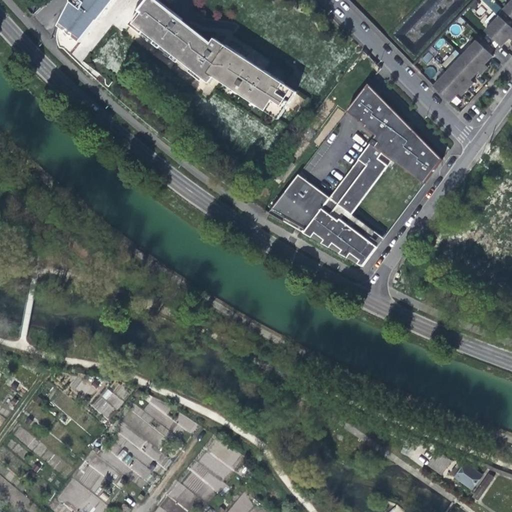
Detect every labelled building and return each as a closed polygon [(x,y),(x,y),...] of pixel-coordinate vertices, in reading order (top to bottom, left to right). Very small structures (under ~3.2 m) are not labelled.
[(73,0),(59,28),(78,42),(111,0),(73,0)] [(142,0),(129,20),(208,83),(213,77),(277,119),(295,92),(276,79),(275,80),(242,58),(243,57),(214,38),(208,44),(178,19),(180,18),(156,0),(142,0)] [(492,0),(479,0),(479,1),(497,12),(501,5),(492,0)] [(511,0),(501,12),(502,13),(488,28),(491,31),(488,33),(503,47),(508,42),(511,38),(511,26),(511,0)] [(481,45),(477,41),(433,87),(450,103),(456,96),(458,94),(461,97),(474,84),(470,81),(472,79),(479,73),(482,76),(489,69),(485,66),(487,63),(494,56),(491,54),(495,49),(484,40),(481,45)] [(425,65),(432,58),(427,52),(420,60),(425,65)] [(423,184),(441,160),(430,148),(427,150),(423,146),(425,143),(413,131),(408,135),(399,129),(404,123),(388,106),(386,108),(381,104),(383,101),(366,84),(345,111),(363,125),(362,127),(374,137),(328,199),(296,174),(266,212),(361,268),(382,239),(350,214),(391,159),(423,184)] [(290,164),(285,160),(273,177),(278,181),(290,164)] [(180,413),(174,422),(192,433),(198,424),(180,413)] [(407,439),(410,433),(386,424),(384,429),(407,439)] [(438,450),(431,459),(445,470),(452,460),(438,450)] [(441,475),(445,470),(431,459),(427,465),(441,475)] [(511,473),(486,463),(480,473),(461,459),(450,473),(472,489),(488,467),(511,476),(511,473)] [(489,472),(473,497),(478,500),(494,475),(489,472)]
